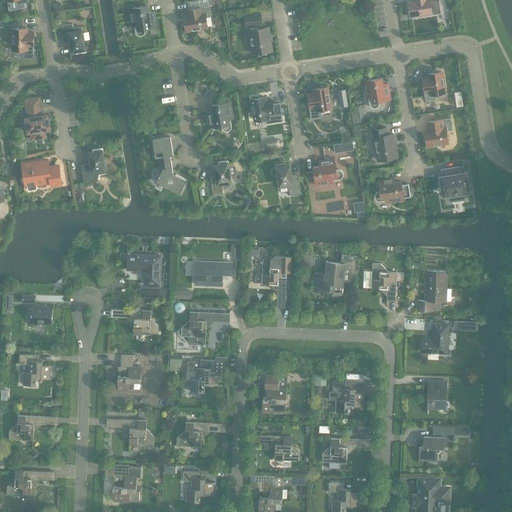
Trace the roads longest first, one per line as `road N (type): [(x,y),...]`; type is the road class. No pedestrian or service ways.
road 1 (residential): [(234,511),(242,342),(265,332),(379,337),(389,346),(383,511)]
road 2 (residential): [(511,167),(489,151),(469,49),(396,55)]
road 3 (residential): [(80,511),(87,349)]
road 4 (residential): [(290,74),(230,80),(197,55),(173,54)]
road 5 (residential): [(53,76),(126,71),(173,54)]
